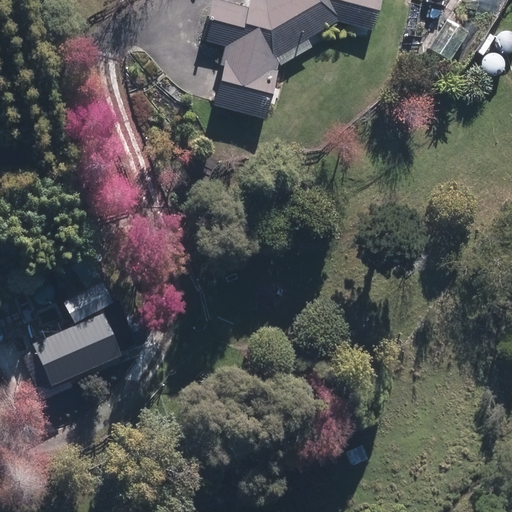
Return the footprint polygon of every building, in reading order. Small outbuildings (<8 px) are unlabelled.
[(375,0),(245,0),(243,7),(216,0),(207,0),(197,39),(221,45),(216,65),(219,65),(208,105),(260,119),(273,70),(272,70),(276,54),(333,21),(368,29),(375,0)] [(472,0),(479,2),(476,13),(501,21),(507,0),(472,0)] [(445,60),(464,33),(446,20),(427,48),(445,60)] [(85,257),(69,265),(82,290),(98,281),(85,257)] [(106,279),(68,301),(79,321),(118,299),(106,279)]
